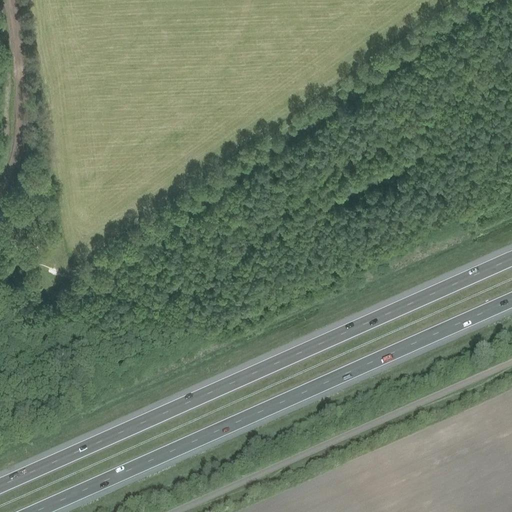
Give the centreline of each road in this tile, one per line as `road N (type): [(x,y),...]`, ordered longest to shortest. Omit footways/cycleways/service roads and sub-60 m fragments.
road 1 (motorway): [(511,257),(0,485)]
road 2 (motorway): [(34,511),(511,299)]
road 3 (track): [(465,0),(90,267)]
road 4 (unclassified): [(201,511),(511,371)]
